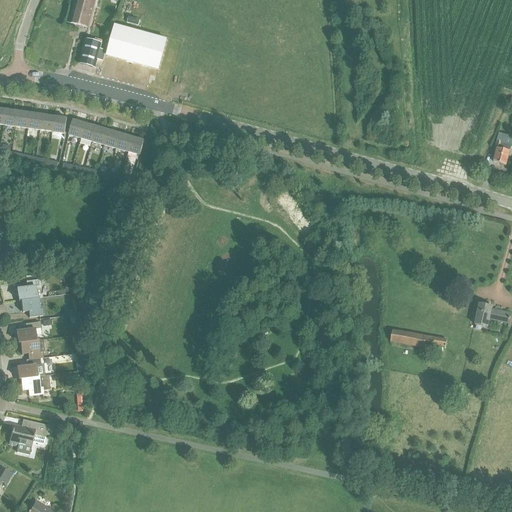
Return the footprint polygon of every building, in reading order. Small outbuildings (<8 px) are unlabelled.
[(91,0),(75,0),(69,24),(88,28),(95,1),(91,0)] [(166,41),(115,27),(113,33),(107,57),(158,71),(166,41)] [(85,40),(78,64),(95,69),(97,60),(103,62),(106,51),(100,50),(102,44),(85,40)] [(70,61),(71,42),(55,41),(54,60),(70,61)] [(18,113),(6,111),(4,126),(16,128),(18,113)] [(30,115),(18,113),(16,128),(28,130),(30,115)] [(30,115),(28,130),(40,131),(42,116),(30,115)] [(54,118),(42,116),(40,131),(52,133),(54,118)] [(67,120),(54,118),(52,133),(65,135),(67,120)] [(81,139),(85,125),(72,121),(68,136),(81,139)] [(96,128),(85,125),(81,139),(92,143),(96,128)] [(96,128),(92,143),(104,146),(108,131),(96,128)] [(120,135),(108,131),(104,146),(116,149),(120,135)] [(132,138),(120,135),(116,149),(127,153),(132,138)] [(495,154),(493,162),(506,166),(509,152),(511,147),(511,146),(511,138),(498,135),(496,143),(493,153),(495,154)] [(144,142),(132,138),(127,153),(140,156),(144,142)] [(277,201),(290,222),(303,214),(289,193),(277,201)] [(42,298),(40,287),(40,280),(26,282),(26,288),(17,290),(18,302),(20,302),(38,299),(42,298)] [(65,286),(64,294),(73,295),(73,287),(65,286)] [(39,311),(38,299),(20,302),(22,313),(28,312),(29,318),(42,317),(42,310),(39,311)] [(479,304),(474,325),(487,328),(488,322),(489,322),(490,320),(508,324),(511,314),(491,310),(492,307),(479,304)] [(34,334),(40,333),(39,323),(25,325),(26,331),(16,332),(17,344),(18,344),(19,344),(20,344),(36,342),(36,341),(35,342),(34,334)] [(392,331),(390,342),(433,350),(433,345),(445,347),(446,341),(392,331)] [(20,344),(19,344),(21,356),(27,355),(28,361),(40,360),(42,359),(41,353),(39,353),(37,341),(36,341),(36,342),(20,344)] [(38,378),(44,377),(43,365),(40,366),(40,360),(28,361),(26,361),(26,367),(16,368),(18,381),(20,380),(36,378),(38,378)] [(50,390),(48,376),(44,377),(38,378),(36,378),(20,380),(21,392),(28,391),(28,397),(42,396),(42,391),(50,390)] [(48,427),(27,422),(26,429),(13,426),(8,445),(18,447),(17,453),(29,456),(34,436),(45,439),(48,427)] [(0,483),(1,482),(5,485),(11,475),(0,468),(0,483)] [(34,502),(29,510),(30,510),(29,511),(28,511),(55,511),(49,508),(48,510),(35,502),(35,503),(34,502)]
